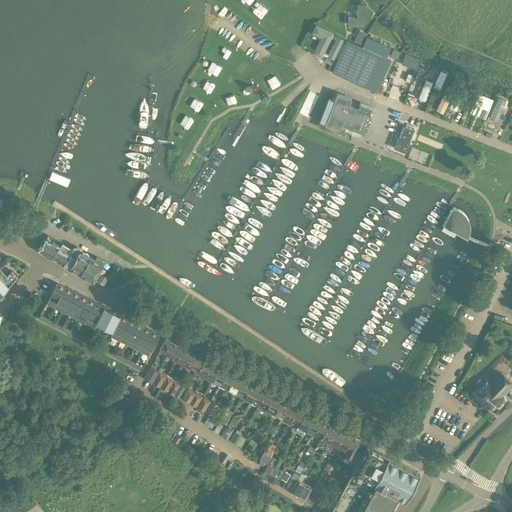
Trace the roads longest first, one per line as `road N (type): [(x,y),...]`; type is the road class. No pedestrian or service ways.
road 1 (tertiary): [(404,454),(46,265)]
road 2 (residential): [(404,454),(486,306)]
